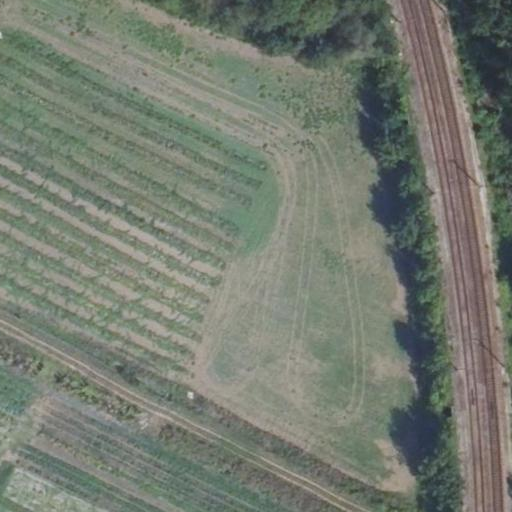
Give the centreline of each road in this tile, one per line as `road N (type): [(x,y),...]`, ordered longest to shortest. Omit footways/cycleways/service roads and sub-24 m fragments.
road 1 (track): [(0,324),(367,511)]
road 2 (track): [(124,355),(0,292)]
